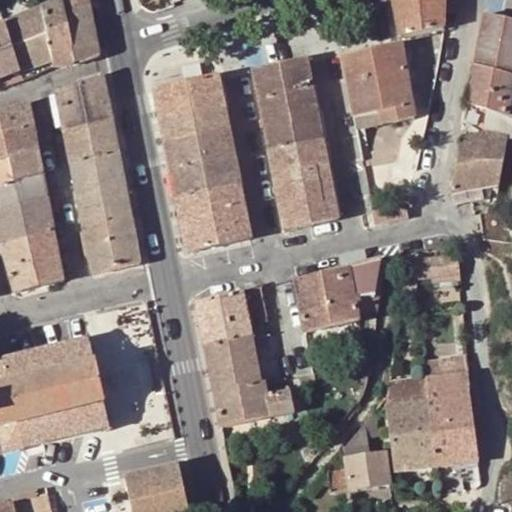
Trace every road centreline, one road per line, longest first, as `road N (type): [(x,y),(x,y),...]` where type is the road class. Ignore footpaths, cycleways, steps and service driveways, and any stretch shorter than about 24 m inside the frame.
road 1 (residential): [(485,511),(486,295),(474,231),(464,224)]
road 2 (residential): [(309,0),(358,243)]
road 3 (residential): [(268,260),(221,18)]
road 4 (residential): [(464,224),(435,201),(434,154),(474,0)]
road 5 (secondary): [(116,55),(162,280)]
road 6 (residential): [(32,85),(83,299)]
road 7 (secondary): [(162,280),(195,441)]
road 8 (residential): [(61,472),(195,441)]
